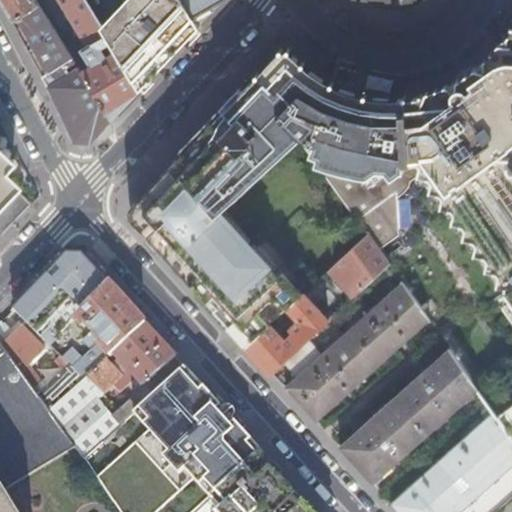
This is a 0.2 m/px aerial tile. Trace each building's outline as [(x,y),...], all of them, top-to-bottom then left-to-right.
[(33,0),(0,0),(10,17),(13,23),(38,6),(33,0)] [(121,112),(140,92),(117,53),(105,59),(101,51),(112,45),(101,28),(102,27),(85,0),(57,0),(82,40),(78,42),(80,47),(79,48),(92,68),(81,74),(111,122),(121,112)] [(183,0),(127,0),(102,27),(101,28),(112,45),(117,53),(140,92),(142,90),(152,80),(163,68),(178,53),(188,42),(198,31),(200,29),(194,18),(183,0)] [(183,0),(194,18),(224,0),(183,0)] [(92,143),(111,122),(81,74),(38,6),(13,23),(75,145),(92,143)] [(202,35),(198,31),(188,42),(192,45),(202,35)] [(496,282),(506,286),(508,289),(511,285),(511,32),(510,36),(507,40),(502,47),(493,57),(483,66),(472,74),(462,80),(451,85),(440,89),(429,92),(421,94),(417,95),(406,96),(410,166),(422,166),(419,174),(429,177),(432,181),(430,189),(441,193),(442,195),(441,206),(452,209),(454,212),(452,220),(462,223),(464,226),(462,236),(473,238),(476,243),(474,252),(485,255),(487,259),(486,268),(496,271),(498,274),(496,282)] [(424,90),(421,94),(429,92),(440,89),(451,85),(462,80),(472,74),(483,66),(493,57),(502,47),(507,40),(501,41),(501,42),(499,43),(498,45),(496,47),(495,49),(493,50),(492,52),(490,54),(489,55),(487,57),(485,59),(483,60),(482,62),(480,63),(478,65),(476,66),(474,67),(473,69),(471,70),(469,71),(467,73),(465,74),(463,75),(461,76),(459,77),(457,79),(455,80),(453,81),(451,81),(448,82),(446,83),(444,84),(442,85),(440,86),(438,87),(435,87),(433,88),(431,89),(429,89),(426,90),(424,90)] [(188,42),(178,53),(181,57),(184,57),(192,48),(192,45),(188,42)] [(105,59),(117,53),(112,45),(101,51),(105,59)] [(309,64),(300,55),(298,52),(295,51),(292,50),(289,50),(286,50),(283,50),(280,51),(277,53),(274,55),(265,65),(253,77),(297,139),(367,238),(376,250),(399,234),(397,197),(401,194),(407,190),(409,186),(410,181),(419,174),(422,166),(410,166),(406,96),(390,96),(375,94),(359,91),(346,86),(333,80),(321,72),(309,64)] [(152,80),(156,83),(159,83),(167,75),(167,72),(163,68),(152,80)] [(178,177),(212,214),(215,211),(220,207),(297,139),(253,77),(179,154),(169,164),(168,165),(178,177)] [(152,80),(142,90),(146,94),(156,83),(152,80)] [(0,203),(9,193),(0,184),(0,173),(4,169),(0,165),(0,203)] [(215,211),(212,214),(178,177),(168,165),(158,176),(134,200),(127,208),(126,214),(128,217),(130,221),(133,223),(147,236),(146,237),(163,256),(226,325),(246,347),(269,327),(287,311),(302,297),(279,272),(275,276),(247,245),(244,242),(215,211)] [(220,207),(215,211),(244,242),(248,238),(220,207)] [(376,250),(367,238),(347,256),(362,273),(355,279),(357,281),(352,285),(358,292),(387,265),(376,250)] [(251,241),(247,245),(275,276),(279,272),(251,241)] [(64,255),(10,311),(23,324),(46,347),(51,342),(40,330),(70,301),(81,313),(109,286),(80,255),(73,255),(64,255)] [(295,378),(284,389),(314,422),(427,322),(400,284),(319,356),(306,340),(282,362),(295,378)] [(511,285),(508,289),(507,290),(511,298),(511,355),(471,384),(476,390),(492,413),(511,441),(511,285)] [(144,325),(109,286),(81,313),(73,320),(82,331),(86,328),(99,342),(96,345),(107,358),(144,325)] [(269,327),(246,347),(270,373),(282,362),(306,340),(326,322),(303,296),(302,297),(287,311),(298,324),(290,331),(288,329),(284,333),(288,338),(283,343),(269,327)] [(511,298),(503,304),(511,316),(511,298)] [(16,332),(1,348),(30,388),(36,383),(25,367),(46,347),(23,324),(16,332)] [(170,354),(144,325),(107,358),(105,360),(81,382),(79,383),(48,411),(62,430),(64,428),(89,456),(140,410),(131,400),(112,417),(97,400),(127,374),(143,391),(176,361),(170,354)] [(0,493),(76,448),(62,430),(48,411),(38,397),(30,388),(1,348),(0,347),(0,493)] [(94,349),(70,371),(81,382),(105,360),(94,349)] [(471,384),(447,350),(337,447),(370,483),(476,390),(471,384)] [(68,369),(38,397),(48,411),(79,383),(81,382),(70,371),(68,369)] [(89,456),(85,460),(115,506),(221,409),(211,399),(185,370),(140,410),(89,456)] [(211,399),(221,409),(242,432),(246,429),(236,418),(234,413),(231,408),(228,406),(224,405),(215,395),(211,399)] [(221,409),(115,506),(119,511),(195,511),(196,511),(205,504),(208,500),(236,475),(260,453),(242,432),(221,409)] [(457,511),(511,465),(511,441),(492,413),(388,504),(395,511),(457,511)] [(314,511),(260,453),(236,475),(208,500),(218,511),(217,511),(314,511)]
